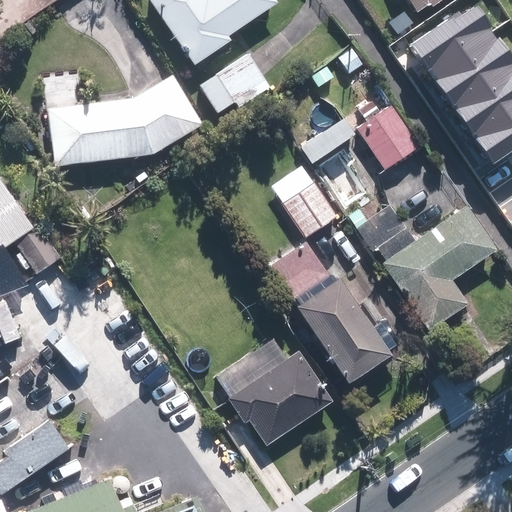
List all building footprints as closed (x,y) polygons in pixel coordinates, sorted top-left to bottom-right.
[(275,0),(148,0),(193,64),(230,39),(227,35),(277,2),(275,0)] [(407,0),(414,10),(427,1),(431,6),(440,0),(407,0)] [(430,73),(493,30),(474,2),(411,45),(430,73)] [(450,102),(511,59),(511,56),(493,30),(430,73),(450,102)] [(351,49),(338,57),(348,73),(361,65),(351,49)] [(218,113),(235,101),(238,106),(269,86),(257,68),(248,53),(199,85),(218,113)] [(469,131),(511,102),(511,59),(450,102),(469,131)] [(151,153),(202,123),(172,74),(155,84),(132,98),(47,108),(54,165),(151,153)] [(491,163),(511,148),(511,102),(469,131),(491,163)] [(418,146),(390,105),(356,128),(384,169),(418,146)] [(301,164),(270,185),(304,236),(335,215),(301,164)] [(0,511),(197,511),(194,504),(166,511),(122,511),(108,480),(27,511),(8,511),(1,495),(69,449),(49,422),(4,451),(8,457),(0,461),(0,337),(1,337),(5,344),(20,337),(3,299),(0,300),(0,248),(2,251),(15,241),(36,274),(62,258),(37,223),(32,227),(0,180),(0,511)] [(465,205),(381,263),(428,329),(467,302),(451,279),(495,248),(465,205)] [(270,265),(346,380),(388,353),(338,276),(331,280),(305,241),(270,265)] [(221,374),(217,376),(229,396),(227,397),(243,421),(248,418),(265,444),(332,400),(298,349),(303,347),(291,329),(275,339),(273,336),(219,371),(221,374)]
